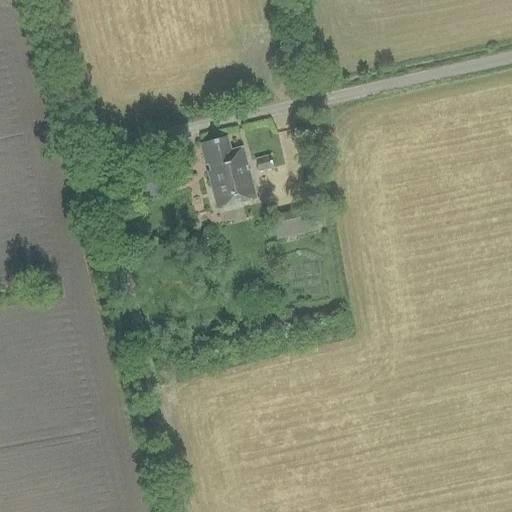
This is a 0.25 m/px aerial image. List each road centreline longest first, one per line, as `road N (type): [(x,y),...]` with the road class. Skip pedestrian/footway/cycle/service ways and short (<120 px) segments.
road 1 (unclassified): [(183,511),(94,155),(511,60)]
road 2 (track): [(94,155),(54,0)]
